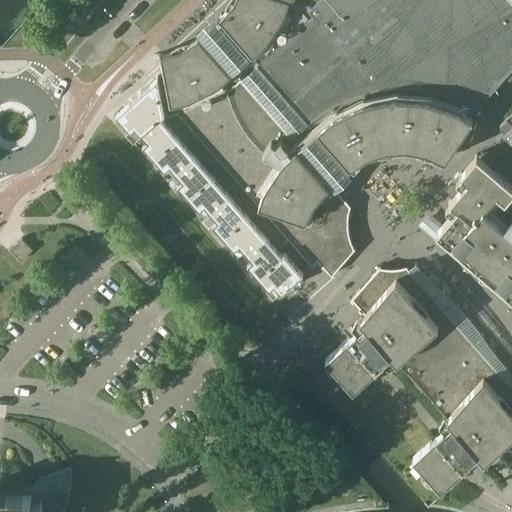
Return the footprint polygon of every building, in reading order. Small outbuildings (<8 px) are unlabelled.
[(232,0),(232,1),(219,16),(220,17),(226,22),(223,25),(300,113),(342,161),(344,158),(350,164),(350,165),(353,164),(367,154),(368,154),(370,153),(386,148),(387,147),(389,147),(405,146),(407,146),(408,146),(425,149),(428,150),(443,158),(446,159),(447,157),(450,151),(473,117),(470,115),(471,113),(475,107),(477,108),(511,67),(511,0),(317,0),(312,5),(297,0),(232,0)] [(165,72),(159,77),(164,114),(162,117),(177,135),(195,155),(213,175),(230,194),(248,214),(265,234),(277,247),(288,237),(308,259),(312,264),(318,259),(332,275),(347,258),(356,248),(354,247),(352,243),(351,239),(350,236),(349,232),(348,228),(348,224),(348,220),(348,216),(349,212),(350,208),(351,205),(325,175),(327,174),(273,113),(208,38),(203,42),(199,34),(196,36),(182,45),(181,46),(179,46),(164,52),(161,52),(162,57),(165,72)] [(119,111),(117,112),(120,115),(129,125),(131,128),(132,126),(135,124),(142,131),(160,115),(162,117),(164,114),(159,77),(158,76),(122,108),(119,111)] [(500,124),(500,125),(501,125),(501,126),(501,127),(505,131),(511,138),(511,136),(511,120),(508,116),(507,115),(507,114),(505,115),(507,117),(501,122),(501,123),(501,124),(500,124)] [(160,115),(142,131),(149,139),(145,143),(155,155),(177,135),(162,117),(160,115)] [(177,135),(155,155),(165,166),(170,163),(177,171),(195,155),(177,135)] [(440,226),(436,230),(511,295),(511,183),(484,159),(479,155),(477,153),(475,156),(464,168),(461,171),(459,174),(461,175),(456,181),(462,186),(451,199),(449,201),(450,203),(446,208),(452,213),(442,223),(440,226)] [(195,155),(177,171),(184,179),(180,183),(190,194),(213,175),(195,155)] [(213,175),(190,194),(200,206),(205,202),(212,210),(230,194),(213,175)] [(230,194),(212,210),(219,218),(214,222),(225,234),(248,214),(230,194)] [(248,214),(225,234),(235,246),(240,242),(247,250),(265,234),(248,214)] [(265,234),(247,250),(254,258),(249,262),(260,274),(282,253),(277,247),(265,234)] [(282,253),(260,274),(270,285),(275,281),(282,290),(304,271),(300,267),(308,259),(288,237),(277,247),(282,253)] [(33,250),(22,238),(11,249),(21,260),(33,250)] [(9,250),(0,258),(0,266),(11,278),(24,266),(23,264),(9,250)] [(334,350),(326,358),(338,371),(354,389),(356,387),(374,371),(376,369),(378,368),(384,363),(381,359),(389,352),(400,363),(445,415),(455,426),(446,433),(444,431),(437,435),(436,437),(434,439),(415,455),(413,457),(425,471),(441,488),(459,472),(465,467),(470,463),(480,454),(483,458),(484,460),(486,458),(497,448),(499,446),(511,436),(511,435),(511,384),(407,265),(403,266),(399,267),(396,267),(392,267),(388,267),(385,267),(381,266),(382,265),(381,265),(369,278),(352,297),(366,312),(360,318),(368,328),(360,335),(357,332),(357,331),(350,336),(345,341),(341,336),(330,345),(331,347),(334,350)] [(64,511),(66,508),(68,504),(69,500),(70,494),(71,489),(72,483),(72,477),(72,472),(71,466),(7,491),(0,490),(0,511),(64,511)]
